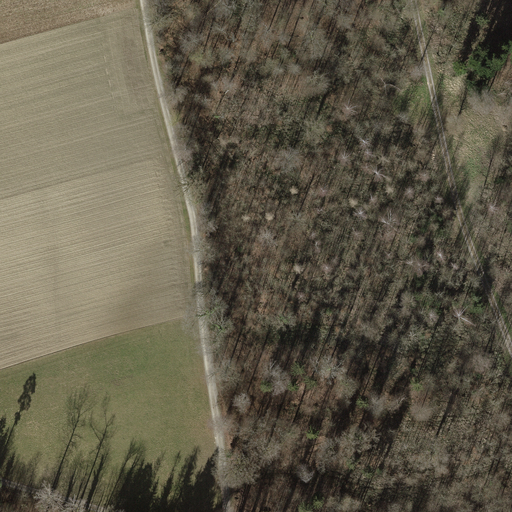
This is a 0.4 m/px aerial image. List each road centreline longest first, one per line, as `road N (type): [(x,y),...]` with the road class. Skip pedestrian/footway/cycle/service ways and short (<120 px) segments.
road 1 (track): [(144,0),(191,200),(227,511)]
road 2 (track): [(412,0),(452,188),(511,345)]
